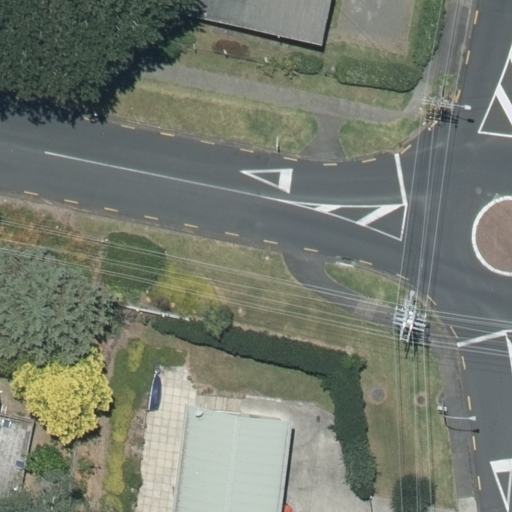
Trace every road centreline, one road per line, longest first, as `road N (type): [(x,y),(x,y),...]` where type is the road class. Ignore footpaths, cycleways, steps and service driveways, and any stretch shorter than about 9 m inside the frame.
road 1 (residential): [(0,138),(442,225)]
road 2 (residential): [(511,306),(470,293),(453,274),(442,225)]
